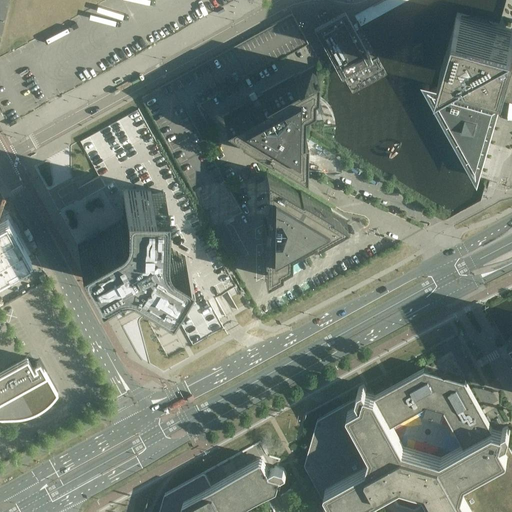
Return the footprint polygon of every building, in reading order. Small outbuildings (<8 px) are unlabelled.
[(341,77),(372,60),(345,11),(314,28),(341,77)] [(248,75),(261,68),(286,54),(286,55),(308,43),(292,13),(270,25),(141,97),(142,99),(178,164),(212,226),(223,220),(232,216),(242,211),(185,110),(248,75)] [(511,38),(511,39),(509,35),(511,33),(511,30),(499,26),(457,14),(440,73),(445,70),(465,59),(467,64),(460,68),(482,74),(487,75),(493,77),(511,82),(511,38)] [(301,127),(301,109),(302,102),(311,97),(311,86),(314,85),(315,66),(296,77),(294,76),(262,93),(264,94),(223,117),(239,126),(239,128),(270,147),(270,145),(304,165),(304,129),(301,127)] [(266,77),(261,68),(248,75),(253,84),(266,77)] [(490,133),(497,111),(498,106),(493,105),(425,85),(477,179),(479,173),(490,133)] [(315,238),(346,220),(331,211),(331,209),(299,190),(265,170),(263,217),(263,254),(265,255),(264,276),(280,267),(280,264),(290,259),(290,248),(299,243),(300,243),(301,242),(303,243),(302,244),(302,245),(303,246),(303,247),(304,247),(305,248),(306,247),(307,247),(308,246),(309,245),(309,244),(309,243),(308,243),(308,242),(307,242),(307,241),(307,239),(309,238),(309,237),(312,236),(315,238)] [(188,259),(156,240),(155,238),(159,231),(156,231),(156,232),(152,232),(150,230),(151,192),(123,191),(123,229),(121,232),(116,232),(118,236),(117,239),(84,257),(97,281),(108,275),(111,280),(115,284),(120,287),(124,289),(130,291),(131,289),(131,286),(133,286),(133,287),(134,288),(135,288),(135,289),(136,288),(137,288),(138,288),(138,287),(138,286),(140,286),(140,290),(141,291),(146,290),(151,287),(156,284),(160,281),(163,276),(174,283),(188,259)] [(0,194),(0,267),(31,250),(0,194)] [(230,296),(240,291),(236,285),(236,286),(227,290),(230,296)] [(0,416),(15,416),(16,416),(17,416),(18,416),(19,415),(20,415),(21,415),(22,415),(23,415),(25,414),(26,414),(28,414),(29,413),(30,413),(32,412),(33,412),(35,411),(36,410),(37,410),(39,409),(40,408),(42,407),(43,406),(44,405),(45,404),(46,404),(47,403),(48,402),(49,401),(50,400),(51,399),(52,398),(53,397),(54,395),(55,395),(55,394),(56,393),(56,392),(56,391),(46,373),(40,363),(40,362),(39,362),(39,361),(38,361),(37,361),(36,361),(36,362),(35,362),(35,363),(35,364),(35,365),(36,367),(33,369),(27,357),(26,357),(25,357),(0,371),(0,416)] [(511,511),(511,450),(506,440),(508,440),(510,431),(507,426),(502,429),(502,430),(493,427),(465,378),(425,366),(393,384),(375,394),(373,393),(366,391),(366,390),(364,385),(359,388),(356,396),(357,397),(317,419),(304,464),(306,467),(326,504),(325,504),(322,511),(347,511),(393,487),(398,495),(406,498),(405,498),(406,499),(406,500),(406,501),(407,501),(408,502),(409,502),(410,502),(410,501),(411,501),(411,500),(412,499),(420,502),(428,497),(436,511),(511,511)] [(228,511),(278,485),(280,478),(281,476),(282,476),(287,473),(284,468),(276,466),(270,469),(263,457),(261,457),(209,486),(203,476),(167,496),(162,511),(228,511)] [(299,500),(296,500),(297,497),(292,489),(290,489),(281,493),(281,496),(285,504),(288,504),(287,507),(289,511),(292,511),(300,507),(301,505),(299,500)]
